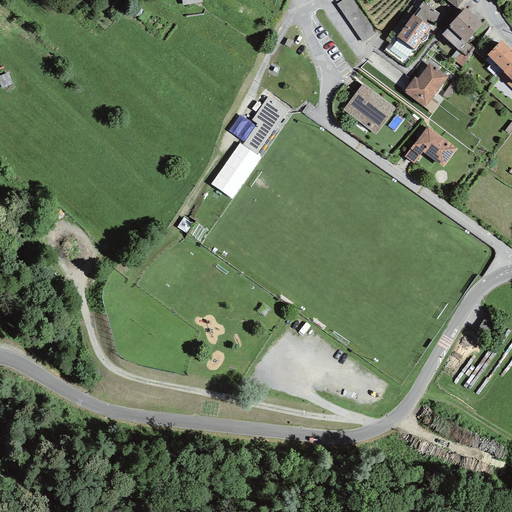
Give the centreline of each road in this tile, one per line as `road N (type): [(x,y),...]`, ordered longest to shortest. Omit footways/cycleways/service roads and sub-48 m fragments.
road 1 (tertiary): [(511,273),(473,293),(405,406),(350,437),(124,413),(0,356)]
road 2 (track): [(378,428),(139,380),(105,364),(93,346),(78,265)]
road 3 (unclassified): [(511,263),(328,125),(323,78),(293,0)]
road 4 (track): [(232,134),(166,235)]
